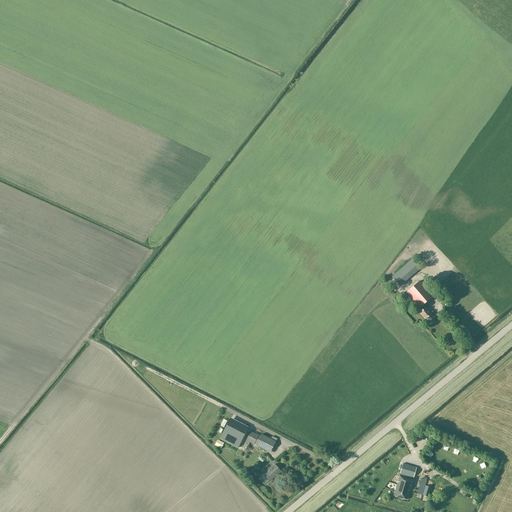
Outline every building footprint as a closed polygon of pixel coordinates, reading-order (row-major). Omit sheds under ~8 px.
[(412,258),(392,277),(400,286),(420,267),(412,258)] [(420,281),(406,292),(420,308),(420,307),(422,310),(420,312),(425,319),(430,315),(425,308),(427,306),(424,304),(433,296),(420,281)] [(407,296),(404,292),(398,297),(402,300),(407,296)] [(247,429),(230,420),(219,439),(238,448),(247,429)] [(271,439),(262,434),(261,435),(260,435),(259,436),(251,431),(244,443),(248,445),(250,442),(254,445),(255,443),(256,443),(255,444),(256,445),(270,453),(276,441),(277,439),(272,436),(271,439)] [(270,481),(281,472),(275,464),(266,471),(265,469),(262,471),(270,481)] [(393,495),(406,499),(416,468),(403,464),(393,495)] [(421,478),(417,494),(422,495),(426,479),(421,478)] [(425,486),(422,495),(428,497),(431,487),(425,486)]
